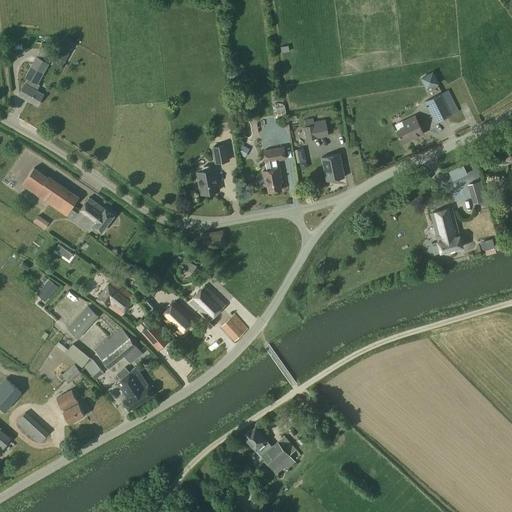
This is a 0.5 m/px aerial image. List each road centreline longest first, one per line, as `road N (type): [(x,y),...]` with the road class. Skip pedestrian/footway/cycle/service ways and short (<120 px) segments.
road 1 (tertiary): [(0,501),(222,364),(256,331),(307,248)]
road 2 (unclassified): [(295,212),(162,218),(0,118)]
road 3 (track): [(297,390),(378,344),(511,302)]
road 4 (unclassified): [(157,511),(193,463),(297,390)]
road 5 (tertiary): [(346,199),(511,114)]
